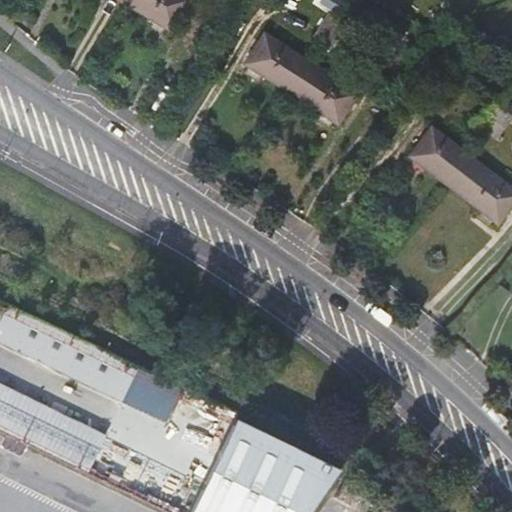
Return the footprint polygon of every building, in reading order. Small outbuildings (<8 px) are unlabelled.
[(176,2),(172,0),(108,0),(154,33),(176,2)] [(327,12),(313,35),(336,49),(349,26),(327,12)] [(359,94),(264,33),(256,45),(254,49),(244,64),(340,124),(359,94)] [(254,49),(256,45),(259,40),(253,36),(248,45),(254,49)] [(511,122),(511,117),(490,102),(474,125),(498,142),(511,122)] [(511,206),(511,187),(432,128),(410,158),(498,224),(511,206)] [(0,343),(121,401),(138,364),(67,331),(19,309),(7,303),(0,319),(0,343)] [(104,435),(0,384),(0,432),(85,474),(104,435)] [(188,511),(308,511),(345,461),(238,410),(188,511)] [(366,511),(376,494),(346,479),(336,498),(363,511),(366,511)]
